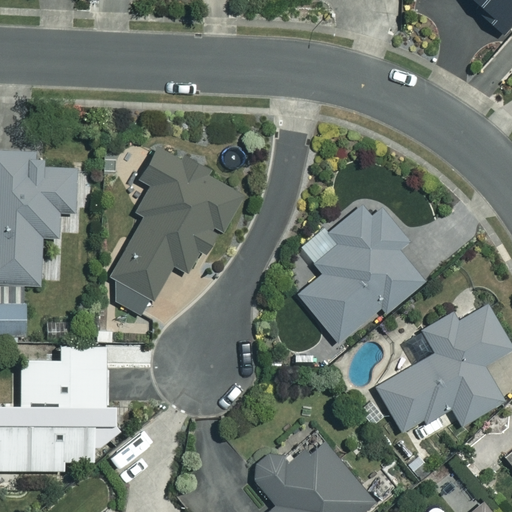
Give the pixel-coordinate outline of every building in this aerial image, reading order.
[(511,0),(472,0),(505,29),(511,20),(511,0)] [(204,168),(153,143),(136,178),(148,184),(135,211),(140,213),(113,270),(111,299),(142,314),(167,261),(188,271),(210,223),(220,228),(238,191),(202,173),(204,168)] [(38,165),(39,148),(0,147),(0,333),(24,334),(25,282),(40,283),(41,235),(58,235),(58,210),(73,210),(74,166),(38,165)] [(369,216),(359,203),(326,230),(335,242),(312,261),(320,270),(295,291),(334,340),(377,305),(382,310),(421,278),(395,247),(405,239),(379,208),(369,216)] [(374,386),(398,427),(418,415),(421,421),(448,405),(459,423),(502,398),(481,363),(510,346),(484,302),(456,319),(451,311),(420,329),(433,351),(374,386)] [(91,421),(104,420),(104,344),(57,344),(57,356),(18,356),(18,403),(0,403),(0,467),(61,467),(61,458),(92,458),(91,421)] [(362,511),(373,503),(319,436),(286,462),(274,446),(245,469),(272,503),(263,510),(264,511),(362,511)] [(200,511),(209,506),(194,486),(179,497),(190,511),(200,511)] [(466,511),(489,511),(480,501),(466,511)]
